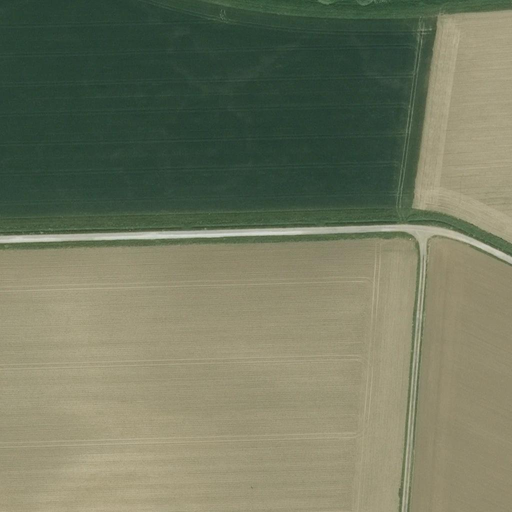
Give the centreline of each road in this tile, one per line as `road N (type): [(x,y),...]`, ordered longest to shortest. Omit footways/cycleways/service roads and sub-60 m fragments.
road 1 (track): [(0,236),(418,224),(511,258)]
road 2 (track): [(418,224),(399,511)]
